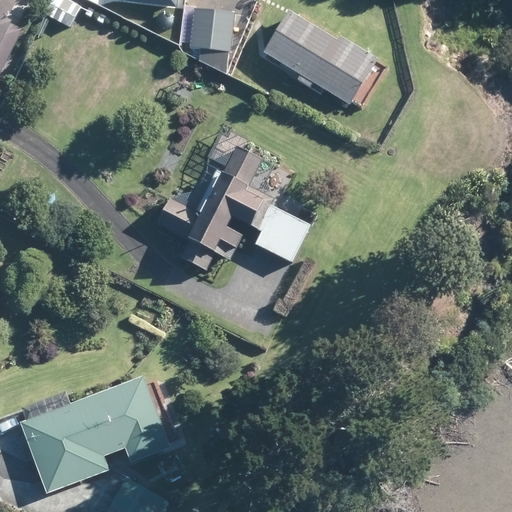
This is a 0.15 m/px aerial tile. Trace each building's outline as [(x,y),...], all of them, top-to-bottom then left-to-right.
[(235,16),(195,14),(192,51),(232,54),(235,16)] [(363,54),(354,49),(342,41),(340,44),(291,15),(265,56),(302,79),(310,84),(352,110),(380,64),(363,54)] [(254,185),(265,164),(238,150),(224,178),(226,180),(206,219),(186,209),(174,202),(160,228),(191,244),(182,260),(208,273),(217,256),(222,246),(238,253),(244,241),(230,233),(235,223),(254,233),(255,231),(263,235),(257,247),(291,265),(294,266),(312,230),(296,222),(273,210),(277,201),(258,192),(254,185)] [(276,190),(280,187),(281,181),(277,176),(271,175),(266,180),(266,186),(270,190),(276,190)] [(171,447),(147,383),(144,377),(70,404),(23,422),(49,493),(110,471),(104,455),(126,447),(131,461),(167,449),(171,447)] [(162,511),(169,500),(148,488),(128,477),(108,511),(102,511),(101,511),(100,511),(162,511)]
